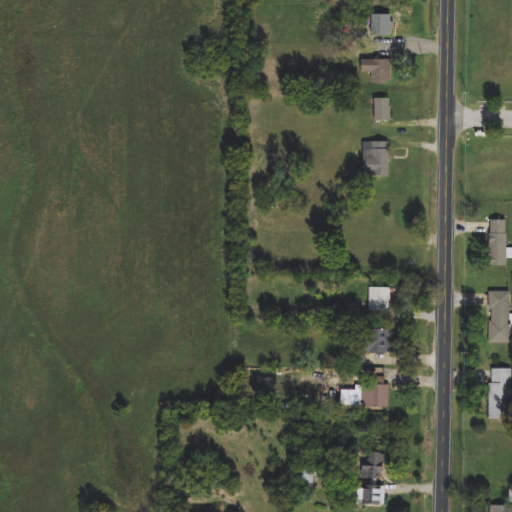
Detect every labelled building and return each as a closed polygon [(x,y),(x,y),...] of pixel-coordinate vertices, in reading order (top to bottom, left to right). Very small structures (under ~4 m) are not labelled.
[(393,16),(393,37),(371,37),(371,16),(393,16)] [(391,84),(372,84),(372,74),(361,74),(361,60),(391,60),(391,84)] [(375,123),(375,100),(391,100),(391,123),(375,123)] [(390,143),(390,178),(363,178),(363,143),(390,143)] [(507,267),(490,267),(490,220),(507,220),(507,267)] [(370,312),(369,288),(390,288),(391,311),(370,312)] [(511,292),(511,344),(489,344),(489,292),(511,292)] [(340,353),(340,330),(394,330),(394,354),(366,354),(366,367),(350,367),(350,353),(340,353)] [(511,420),(490,420),(490,369),(511,369),(511,420)] [(385,409),(363,409),(363,385),(371,385),(371,378),(385,378),(385,409)] [(362,478),(363,453),(385,454),(384,479),(362,478)] [(314,491),(300,491),(300,470),(314,470),(314,491)] [(364,502),(365,489),(373,489),(371,502),(364,502)]
